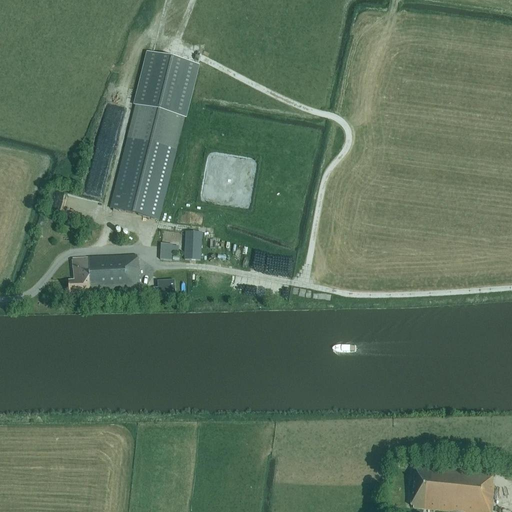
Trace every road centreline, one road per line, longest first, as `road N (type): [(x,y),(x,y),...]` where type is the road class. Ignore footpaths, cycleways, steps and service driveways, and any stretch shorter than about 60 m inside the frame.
road 1 (track): [(303,285),(324,178),(348,133),(335,117),(174,45),(192,0)]
road 2 (track): [(303,285),(370,295),(511,287)]
road 3 (track): [(148,248),(156,266),(303,285)]
road 4 (unclassified): [(148,248),(68,254),(32,293),(0,299)]
